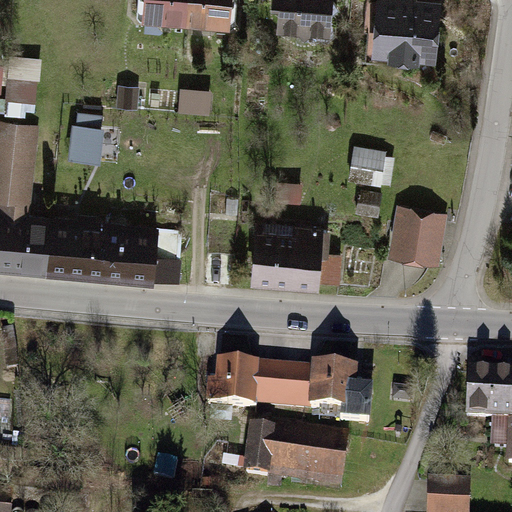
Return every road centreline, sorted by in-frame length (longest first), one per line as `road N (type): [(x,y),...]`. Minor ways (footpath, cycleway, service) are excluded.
road 1 (secondary): [(0,295),(457,326)]
road 2 (residential): [(457,326),(511,17)]
road 3 (residential): [(396,511),(450,368),(457,326)]
